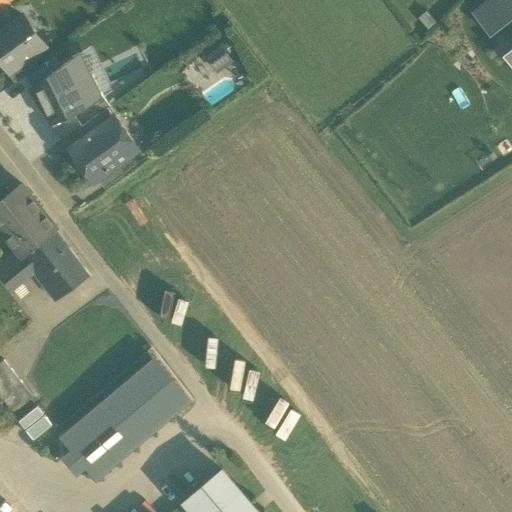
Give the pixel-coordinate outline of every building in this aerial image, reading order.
[(0,0),(0,12),(4,10),(10,6),(7,2),(9,0),(0,0)] [(511,0),(487,0),(471,12),(488,34),(511,16),(511,15),(511,0)] [(0,40),(9,34),(5,28),(13,22),(4,10),(0,12),(0,40)] [(0,40),(0,58),(10,72),(31,57),(41,49),(31,36),(35,33),(23,15),(13,22),(5,28),(9,34),(0,40)] [(219,71),(235,58),(221,40),(204,53),(219,71)] [(93,76),(102,96),(113,88),(91,44),(81,52),(93,76)] [(84,80),(93,76),(81,52),(69,60),(84,80)] [(37,66),(31,57),(10,72),(8,73),(15,82),(37,66)] [(52,73),(33,87),(51,124),(73,113),(88,106),(92,103),(102,96),(93,76),(84,80),(69,60),(52,73)] [(45,62),(25,76),(33,87),(52,73),(45,62)] [(109,105),(102,96),(92,103),(99,112),(109,105)] [(78,128),(85,138),(113,117),(106,108),(78,128)] [(81,125),(73,113),(51,124),(62,139),(81,125)] [(70,148),(94,181),(97,178),(116,164),(137,150),(113,117),(85,138),(70,148)] [(97,178),(104,188),(123,174),(116,164),(97,178)] [(0,231),(15,251),(19,257),(56,229),(22,185),(0,201),(0,231)] [(89,272),(56,229),(19,257),(20,258),(22,257),(33,272),(54,299),(89,272)] [(0,264),(0,274),(11,289),(33,272),(22,257),(20,258),(19,257),(15,251),(0,264)] [(73,449),(64,457),(76,471),(85,464),(96,476),(187,399),(154,360),(63,437),(73,449)] [(35,399),(22,382),(3,397),(0,392),(0,379),(12,369),(6,361),(0,365),(0,403),(5,399),(16,413),(35,399)] [(22,382),(12,369),(0,379),(0,392),(3,397),(22,382)] [(192,511),(258,511),(222,469),(184,501),(192,511)] [(171,511),(192,511),(184,501),(171,511)]
